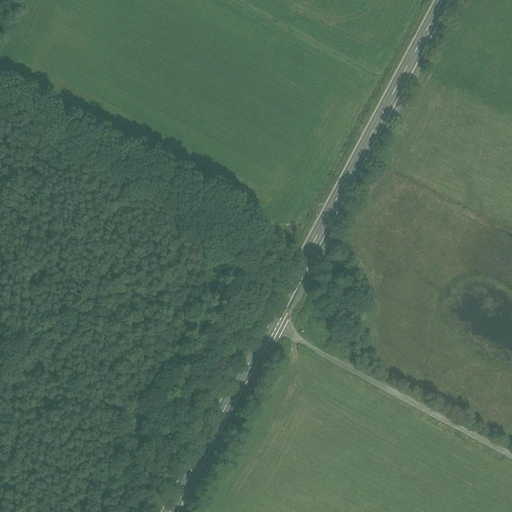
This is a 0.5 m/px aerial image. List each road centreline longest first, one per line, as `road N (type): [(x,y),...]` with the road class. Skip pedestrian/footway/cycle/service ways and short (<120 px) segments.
road 1 (primary): [(271,323),(444,0)]
road 2 (unclassified): [(271,323),(511,456)]
road 3 (primary): [(170,511),(271,323)]
